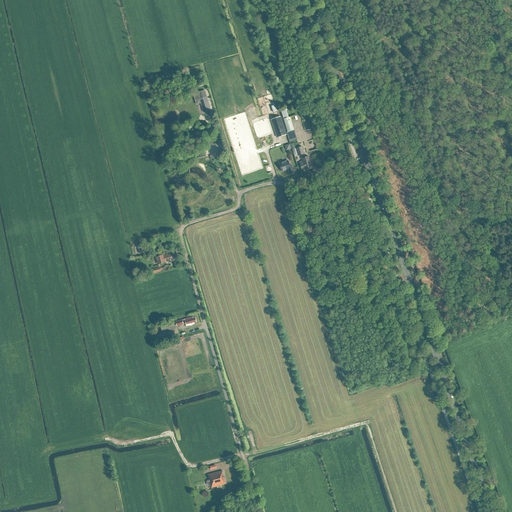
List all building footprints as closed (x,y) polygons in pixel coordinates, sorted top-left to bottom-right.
[(210,109),(206,97),(204,89),(197,92),(198,93),(193,94),(195,100),(199,99),(203,111),(210,109)] [(277,138),(286,135),(280,116),(271,120),(277,138)] [(290,120),(289,118),(284,119),(289,133),(291,132),(291,133),(295,132),(294,130),(295,130),(291,120),(290,120)] [(301,146),(296,147),(298,156),(304,154),(301,146)] [(199,158),(206,156),(205,150),(197,152),(199,158)] [(302,170),(311,167),(308,156),(302,158),(302,161),(299,162),(302,170)] [(288,161),(279,164),(282,171),(288,169),(289,174),(294,173),(292,166),(290,166),(288,161)] [(171,254),(171,253),(163,256),(163,255),(155,257),(157,265),(176,259),(176,258),(177,257),(176,253),(171,254)] [(193,318),(192,317),(185,319),(182,320),(176,321),(177,326),(186,323),(187,326),(194,324),(194,322),(196,322),(195,318),(193,318)] [(162,331),(176,327),(174,320),(160,324),(162,331)] [(211,488),(226,484),(222,471),(208,475),(209,480),(208,480),(207,481),(207,482),(207,484),(208,485),(209,485),(211,485),(211,488)]
